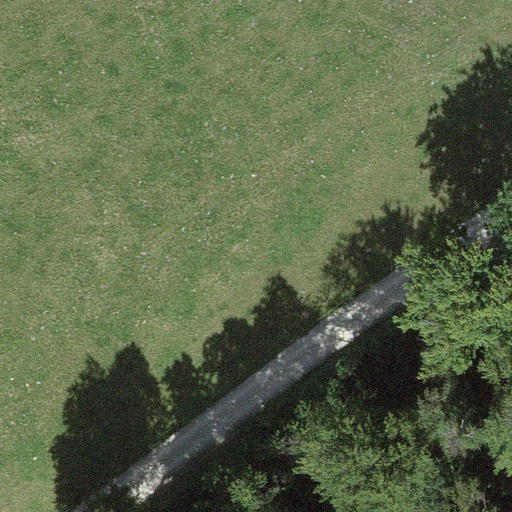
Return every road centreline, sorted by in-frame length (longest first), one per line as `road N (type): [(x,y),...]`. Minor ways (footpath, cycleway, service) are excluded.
road 1 (track): [(99,511),(425,253),(511,209)]
road 2 (track): [(222,414),(469,511)]
